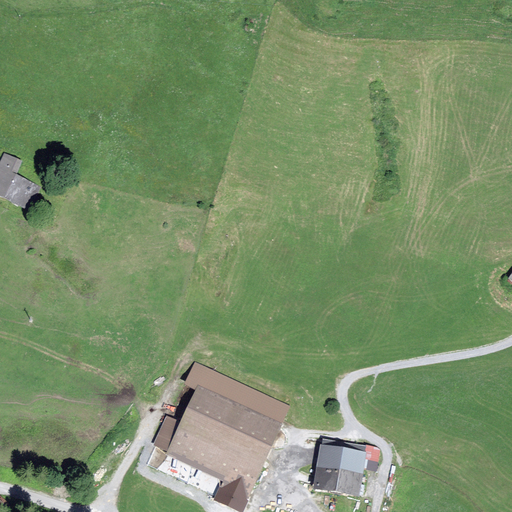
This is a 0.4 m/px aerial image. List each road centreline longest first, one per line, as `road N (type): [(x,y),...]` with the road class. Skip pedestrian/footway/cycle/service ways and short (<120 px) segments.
road 1 (track): [(0,333),(98,371),(141,406),(145,426),(99,511)]
road 2 (track): [(153,0),(70,12),(0,6)]
